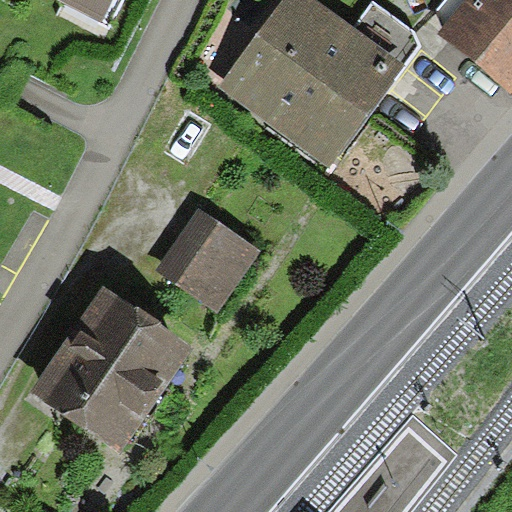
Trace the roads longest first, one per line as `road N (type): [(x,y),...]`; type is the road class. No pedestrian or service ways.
road 1 (primary): [(219,511),(511,178)]
road 2 (residential): [(0,353),(177,0)]
